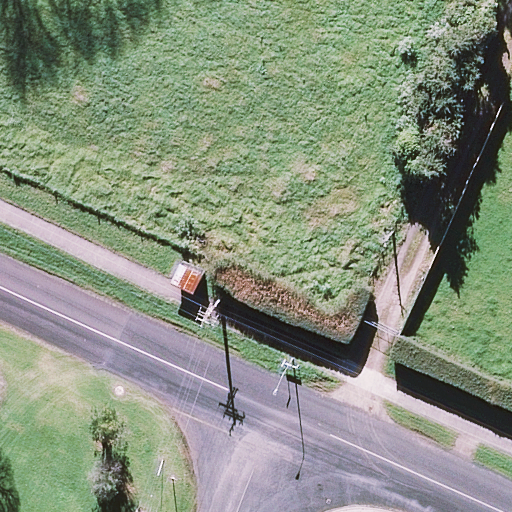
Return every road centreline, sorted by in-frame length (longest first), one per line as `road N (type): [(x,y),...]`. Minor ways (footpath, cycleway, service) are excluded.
road 1 (track): [(345,441),(412,262),(511,44)]
road 2 (residential): [(0,282),(276,410)]
road 3 (residential): [(276,410),(504,511)]
